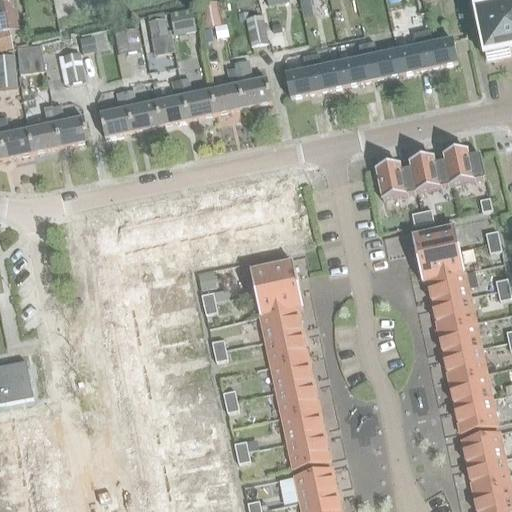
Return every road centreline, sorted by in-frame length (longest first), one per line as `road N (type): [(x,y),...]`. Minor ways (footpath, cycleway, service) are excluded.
road 1 (residential): [(410,511),(330,152)]
road 2 (residential): [(31,214),(330,152)]
road 3 (residential): [(31,214),(93,511)]
road 4 (residential): [(330,152),(511,118)]
